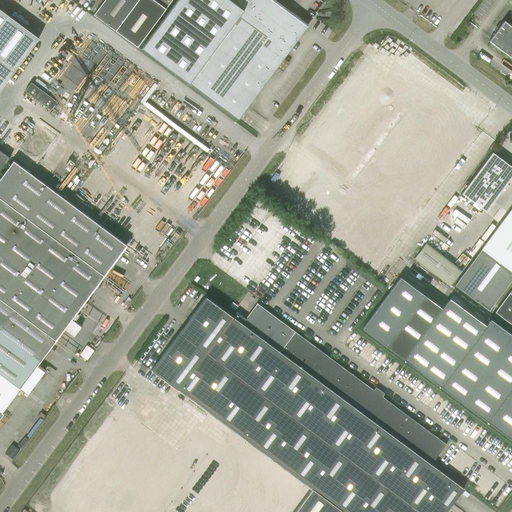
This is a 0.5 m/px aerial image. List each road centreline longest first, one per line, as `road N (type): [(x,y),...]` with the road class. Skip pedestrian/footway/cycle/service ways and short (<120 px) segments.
road 1 (unclassified): [(0,506),(371,8)]
road 2 (unknown): [(0,113),(54,35),(77,28),(93,32),(259,159)]
road 3 (unknown): [(511,477),(329,347)]
road 4 (unclassified): [(511,111),(371,8)]
road 5 (unknown): [(306,331),(269,294),(308,251),(346,277)]
